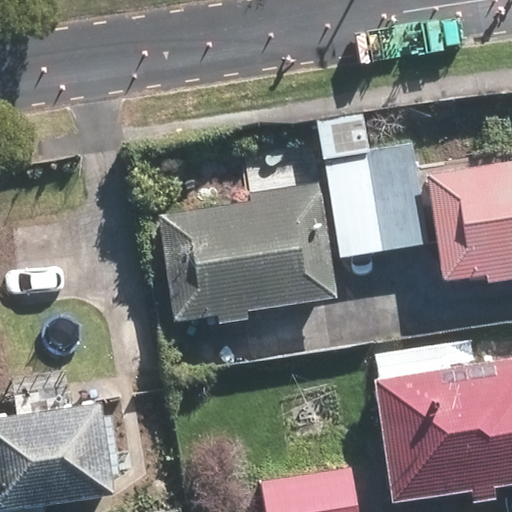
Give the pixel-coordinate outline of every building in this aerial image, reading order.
[(332,272),(423,258),(407,156),(364,163),(358,127),(310,134),(332,272)] [(148,208),(165,321),(211,314),(213,323),(239,319),(238,311),(332,296),(313,181),(297,183),(290,138),(241,146),(248,193),(148,208)] [(511,156),(423,170),(440,278),(485,271),(486,280),(511,275),(511,146),(511,147),(511,155),(511,156)] [(366,376),(385,499),(456,488),(458,504),(494,499),(492,487),(511,483),(511,351),(473,358),(471,344),(377,358),(380,374),(366,376)] [(23,429),(0,431),(0,511),(46,511),(107,504),(95,413),(79,415),(75,388),(18,396),(23,429)] [(346,511),(340,465),(249,478),(253,511),(346,511)]
